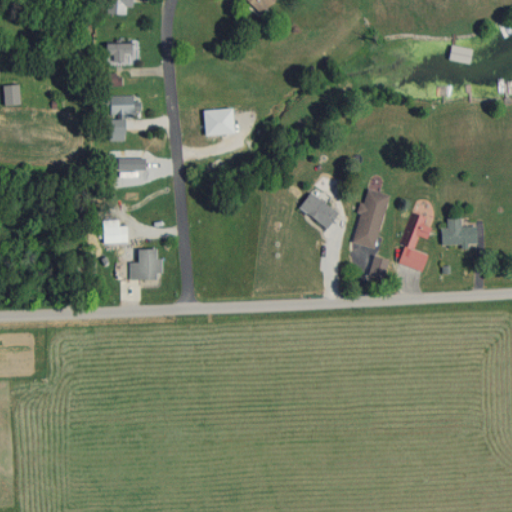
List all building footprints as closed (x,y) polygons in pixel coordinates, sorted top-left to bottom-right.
[(130,7),(130,0),(106,0),(107,14),(124,14),(124,7),(130,7)] [(272,0),(244,0),(252,8),(257,2),(263,9),(272,0)] [(127,44),(102,44),(102,63),(127,63),(127,44)] [(0,106),(16,106),(16,85),(0,85),(0,106)] [(130,95),(105,95),(105,115),(130,115),(130,95)] [(385,194),(363,189),(351,243),(372,248),(385,194)] [(296,206),(324,228),(336,214),(308,191),(296,206)] [(393,263),(419,270),(424,253),(411,249),(415,236),(425,239),(428,226),(422,224),(424,216),(407,212),(393,263)] [(459,225),(459,218),(444,218),(444,227),(439,227),(439,244),(473,244),(473,225),(459,225)] [(100,226),(100,242),(116,242),(116,226),(100,226)] [(154,250),(127,250),(127,279),(157,279),(157,258),(154,258),(154,250)]
